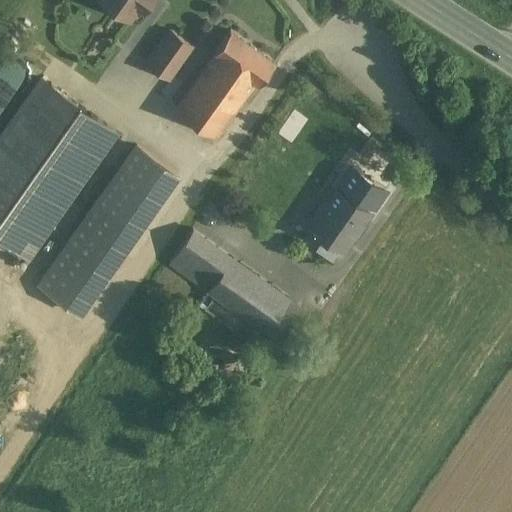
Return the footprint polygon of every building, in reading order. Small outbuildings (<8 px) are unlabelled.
[(102,0),(129,18),(139,5),(144,9),(151,0),(102,0)] [(179,108),(218,136),(256,81),(259,84),(274,61),(231,30),(215,52),(217,54),(179,108)] [(175,31),(151,64),(172,79),(195,46),(175,31)] [(41,78),(0,135),(0,235),(28,256),(116,132),(41,78)] [(40,283),(79,310),(176,173),(137,145),(40,283)] [(348,188),(344,194),(337,189),(328,201),(327,200),(323,202),(318,209),(318,213),(319,214),(311,227),(343,249),(370,211),(362,206),(366,200),(374,205),(385,189),(352,166),(341,182),(348,188)] [(298,304),(193,229),(169,262),(208,289),(197,305),(255,346),(266,331),(275,337),(298,304)] [(340,247),(324,236),(315,249),(331,260),(340,247)]
